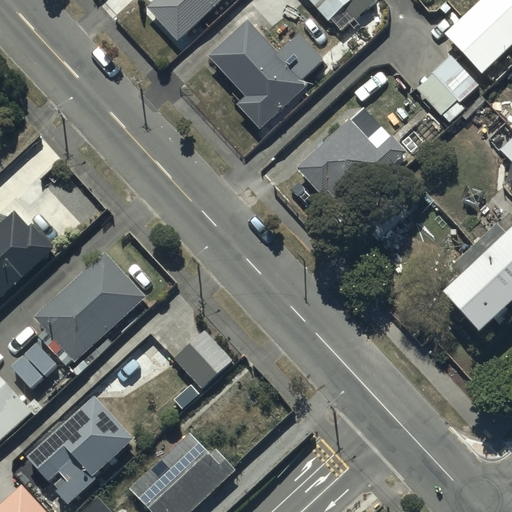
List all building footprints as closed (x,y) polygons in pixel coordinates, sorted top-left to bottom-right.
[(154,0),(147,7),(177,39),(219,0),(154,0)] [(303,0),(331,30),(347,15),(357,27),(377,9),(369,0),(364,0),(363,2),(361,0),(303,0)] [(511,0),(494,0),(447,43),(484,84),(511,57),(511,0)] [(239,109),(260,132),(307,88),(304,85),(326,65),(302,39),(280,59),(249,26),(211,62),(247,101),(239,109)] [(453,64),(418,97),(443,123),(443,122),(451,131),(466,117),(461,111),(480,94),(453,64)] [(299,178),(323,205),(330,198),(347,216),(408,163),(393,146),(378,159),(353,131),(299,178)] [(511,148),(501,158),(511,169),(511,148)] [(14,211),(0,224),(0,296),(53,249),(31,223),(28,226),(14,211)] [(447,305),(483,345),(511,318),(511,247),(511,248),(498,232),(459,266),(473,282),(447,305)] [(36,327),(76,372),(148,309),(108,263),(36,327)] [(174,361),(200,391),(232,363),(206,333),(174,361)] [(0,445),(35,414),(1,379),(0,379),(0,445)] [(220,440),(227,449),(241,437),(242,438),(254,428),(228,398),(216,409),(233,428),(220,440)] [(29,467),(50,491),(61,482),(70,492),(59,502),(67,511),(69,511),(97,488),(95,485),(135,450),(97,407),(29,467)] [(191,442),(132,497),(145,511),(201,511),(238,477),(218,456),(211,463),(191,442)] [(39,511),(23,494),(2,511),(39,511)] [(89,511),(109,511),(100,502),(89,511)]
